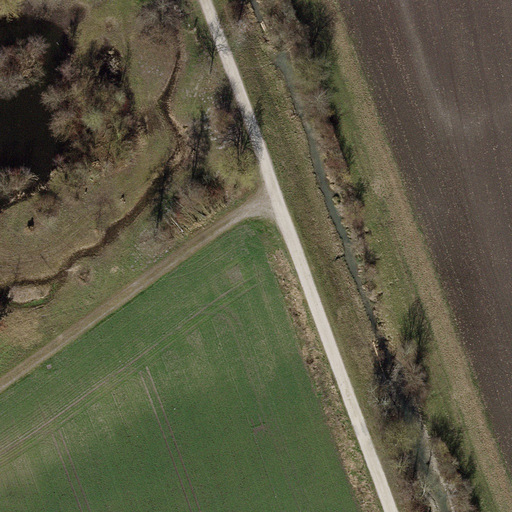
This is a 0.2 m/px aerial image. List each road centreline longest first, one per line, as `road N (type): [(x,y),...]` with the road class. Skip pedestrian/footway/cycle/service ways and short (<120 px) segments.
road 1 (track): [(393,511),(205,0)]
road 2 (track): [(276,194),(0,388)]
